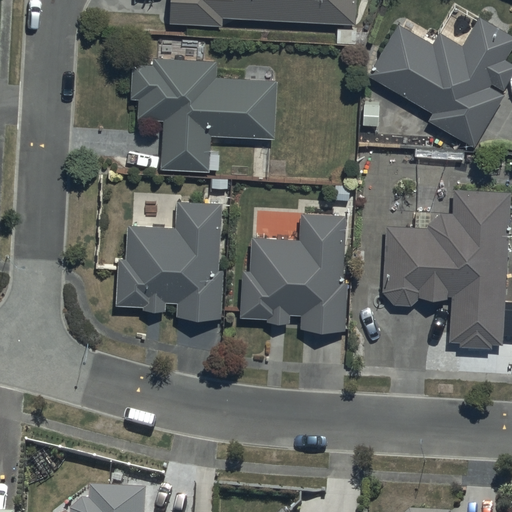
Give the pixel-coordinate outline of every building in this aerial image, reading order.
[(170,0),(170,22),(223,25),(223,16),(357,24),(357,0),(170,0)] [(434,43),(399,22),(370,74),(433,111),(429,118),(475,145),(504,95),(489,87),(492,81),(504,88),(511,74),(511,61),(506,58),(511,47),(511,34),(479,16),(463,44),(441,32),(434,43)] [(154,64),(133,63),(131,97),(140,97),(139,119),(163,120),(161,168),(209,170),(211,135),(276,137),(278,79),(217,77),(218,60),(155,58),(154,64)] [(504,344),(511,192),(454,189),(453,211),(439,210),(427,226),(386,225),(384,292),(395,303),(413,304),(420,297),(448,298),(448,295),(452,295),(450,340),(460,341),(460,346),(492,348),(492,343),(504,344)] [(221,202),(176,200),(175,227),(128,225),(127,257),(120,257),(118,304),(142,305),(142,309),(165,309),(165,301),(176,302),(176,317),(221,319),(224,270),(218,269),(221,202)] [(299,239),(252,237),(250,270),(242,269),(239,317),(268,319),(268,321),(289,322),(290,313),(302,313),(301,328),(346,330),(349,282),(343,282),(346,215),(301,212),(299,239)] [(146,511),(147,494),(90,491),(90,504),(82,505),(76,511),(146,511)]
